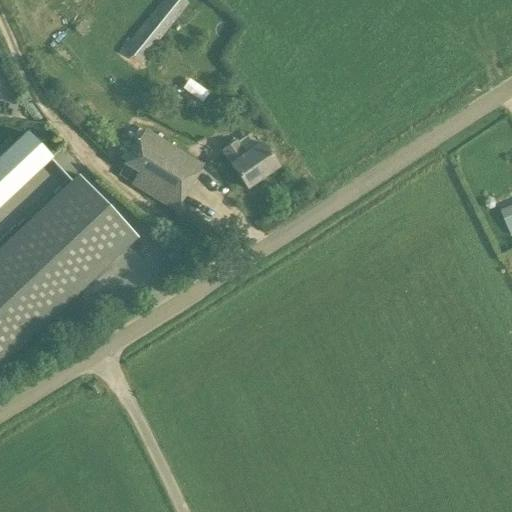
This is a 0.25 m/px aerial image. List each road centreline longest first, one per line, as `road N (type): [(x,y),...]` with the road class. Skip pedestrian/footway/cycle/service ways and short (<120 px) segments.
road 1 (unclassified): [(101,351),(511,87)]
road 2 (track): [(220,274),(188,236),(89,162),(44,112),(0,18)]
road 3 (unclassified): [(183,511),(101,351)]
